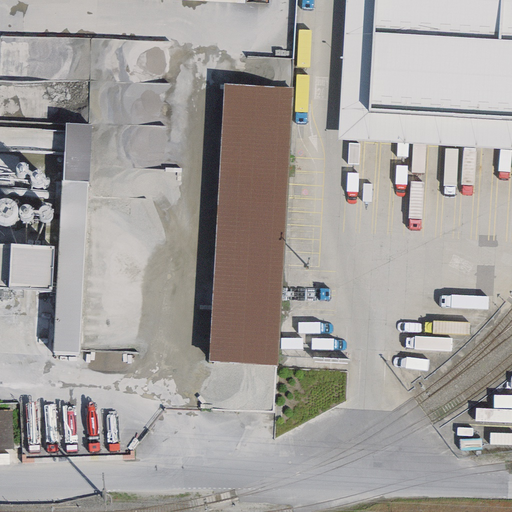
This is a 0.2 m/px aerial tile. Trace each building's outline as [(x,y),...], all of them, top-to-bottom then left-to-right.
[(511,119),(369,112),(374,0),(346,0),(338,140),(511,149),(511,119)] [(511,0),(374,0),(369,112),(511,119),(511,0)] [(137,80),(170,81),(171,40),(121,39),(120,61),(137,61),(137,80)] [(250,81),(292,81),(292,57),(250,57),(250,81)] [(224,84),(208,363),(276,367),(278,358),(291,88),(224,84)] [(88,179),(61,178),(51,351),(79,353),(88,179)] [(0,217),(32,220),(34,199),(0,196),(0,217)] [(53,246),(0,243),(0,287),(51,290),(53,246)] [(10,411),(0,411),(0,449),(12,449),(10,411)]
